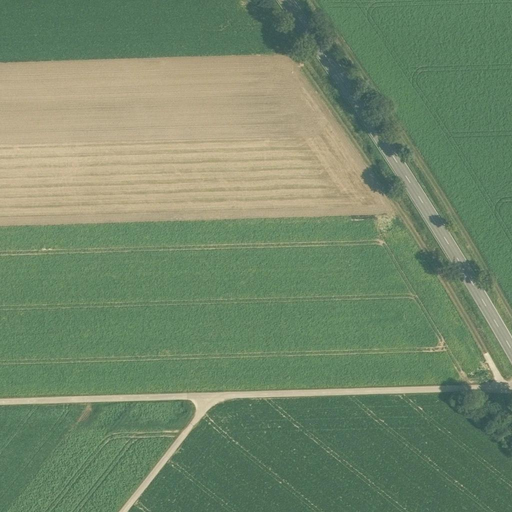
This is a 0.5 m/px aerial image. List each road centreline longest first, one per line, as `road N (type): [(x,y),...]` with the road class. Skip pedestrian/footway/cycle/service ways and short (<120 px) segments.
road 1 (track): [(498,382),(409,227),(253,0)]
road 2 (secondary): [(511,353),(375,130),(281,0)]
road 3 (track): [(511,314),(396,113),(319,0)]
road 4 (track): [(511,382),(204,394)]
road 5 (track): [(204,394),(0,400)]
road 6 (track): [(123,511),(205,409),(204,394)]
